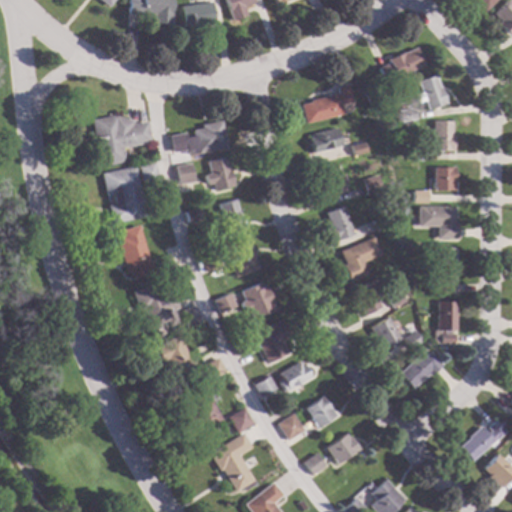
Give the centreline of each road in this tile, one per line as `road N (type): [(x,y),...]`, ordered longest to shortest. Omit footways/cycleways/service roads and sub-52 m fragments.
road 1 (residential): [(166,511),(88,369),(63,303),(42,229),(12,3)]
road 2 (residential): [(478,511),(357,384),(301,281),(267,172),(250,76)]
road 3 (residential): [(415,0),(460,46),(485,90),(489,323),(481,374),(409,447)]
road 4 (tertiary): [(392,0),(346,32),(250,76),(199,84),(149,84),(88,62),(12,3)]
